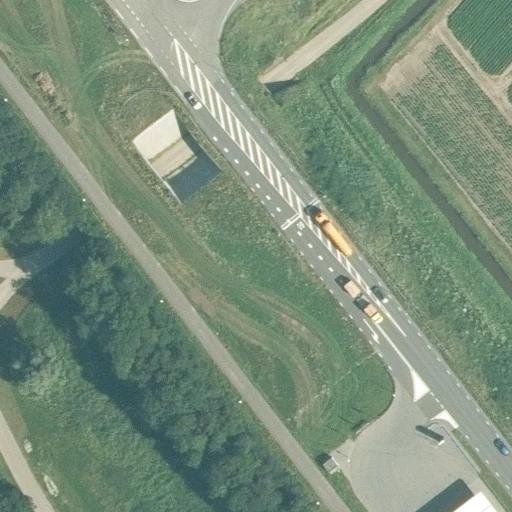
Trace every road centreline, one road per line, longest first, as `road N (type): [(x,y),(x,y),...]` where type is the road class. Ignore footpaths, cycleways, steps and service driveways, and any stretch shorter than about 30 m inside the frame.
road 1 (tertiary): [(511,479),(165,43)]
road 2 (unclassified): [(337,511),(0,73)]
road 3 (unclassified): [(21,271),(199,142),(367,0)]
